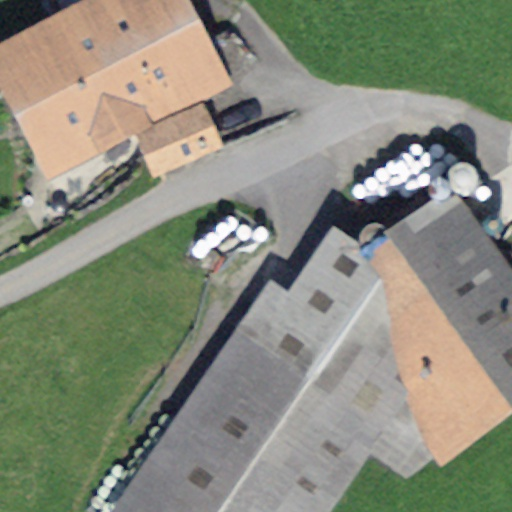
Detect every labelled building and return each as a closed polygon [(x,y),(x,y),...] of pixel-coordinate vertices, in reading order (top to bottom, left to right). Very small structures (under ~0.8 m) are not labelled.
[(131,0),(11,62),(65,166),(93,151),(87,140),(135,115),(142,128),(223,87),(208,57),(197,63),(164,0),(131,0)] [(0,219),(20,208),(19,141),(0,96),(0,219)] [(196,116),(146,138),(160,170),(210,148),(196,116)] [(511,268),(511,267),(485,286),(428,212),(421,202),(384,229),(397,245),(384,255),(382,256),(379,257),(377,258),(374,258),(372,258),(370,257),(367,256),(365,255),(364,253),(362,251),(361,249),(360,246),(338,262),(406,357),(383,373),(441,450),(511,398),(511,268)] [(313,511),(366,436),(240,352),(130,511),(313,511)]
